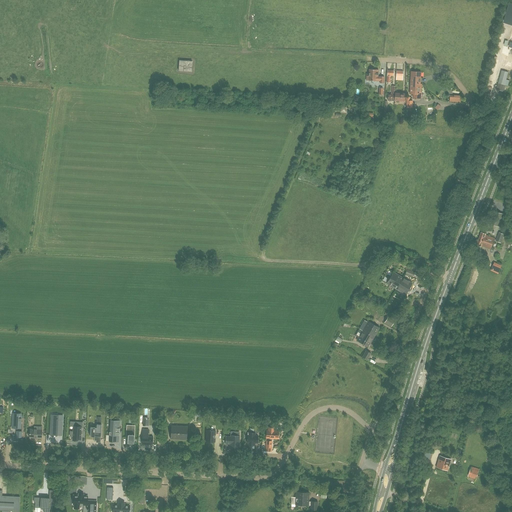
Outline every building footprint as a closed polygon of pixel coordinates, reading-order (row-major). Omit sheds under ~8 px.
[(178,71),(192,72),(193,61),(179,60),(178,71)] [(370,76),(370,81),(378,81),(380,81),(380,83),(384,83),(384,77),(380,76),(380,77),(378,77),(378,70),(373,69),(371,68),(370,69),(369,69),(369,76),(370,76)] [(504,92),(506,85),(508,86),(509,81),(506,80),(508,72),(502,70),(497,90),(504,92)] [(411,84),(420,84),(421,72),(411,72),(411,84)] [(413,99),(417,99),(418,94),(421,94),(422,84),(420,84),(411,84),(410,94),(414,94),(413,99)] [(395,93),(394,101),(404,101),(405,94),(395,93)] [(504,214),(494,211),(489,224),(499,227),(502,219),(504,214)] [(481,232),(478,240),(476,240),(475,243),(476,245),(481,247),(481,246),(491,250),(495,238),(486,235),(486,234),(481,232)] [(391,258),(388,264),(395,267),(396,268),(399,262),(394,260),(391,258)] [(502,266),(494,262),(491,271),(499,274),(502,266)] [(393,287),(396,289),(403,278),(394,273),(392,272),(386,283),(389,285),(390,285),(389,286),(393,288),(393,287)] [(403,278),(396,289),(406,294),(412,283),(403,278)] [(388,317),(385,322),(391,327),(395,321),(388,317)] [(363,331),(374,337),(379,327),(368,321),(363,331)] [(374,337),(363,331),(357,340),(368,347),(374,337)] [(371,353),(366,350),(362,357),(367,360),(371,353)] [(13,415),(12,426),(20,426),(21,420),(21,417),(22,417),(21,417),(21,413),(16,413),(16,415),(13,415)] [(51,435),(57,435),(57,430),(62,431),(62,430),(63,416),(63,415),(62,415),(58,415),(58,418),(52,418),(51,435)] [(78,439),(81,439),(81,434),(82,434),(83,422),(79,422),(78,426),(73,426),(73,432),(70,431),(70,436),(73,437),(73,440),(78,440),(78,439)] [(90,427),(90,436),(91,436),(91,437),(95,437),(95,436),(95,435),(96,435),(96,436),(101,436),(101,437),(102,424),(101,424),(97,424),(97,428),(95,427),(91,427),(90,427)] [(114,442),(118,442),(118,435),(119,432),(118,432),(119,432),(119,429),(119,424),(110,424),(109,432),(108,435),(109,435),(109,442),(114,442)] [(187,440),(187,432),(187,427),(171,426),(170,439),(187,440)] [(266,441),(265,451),(272,451),(272,441),(270,441),(270,439),(278,439),(279,431),(274,431),(275,428),(270,427),(268,427),(268,430),(267,430),(267,431),(266,438),(267,438),(266,441)] [(42,438),(42,430),(30,429),(29,438),(42,438)] [(126,434),(128,434),(128,443),(134,443),(135,430),(127,429),(126,434)] [(143,429),(142,444),(153,444),(153,437),(148,437),(149,430),(143,429)] [(206,441),(215,442),(215,431),(206,430),(206,441)] [(249,432),(249,435),(247,435),(247,442),(248,442),(248,450),(254,450),(255,443),(258,443),(258,436),(255,436),(255,433),(249,432)] [(230,435),(230,436),(226,436),(225,444),(226,444),(230,444),(230,448),(229,448),(229,449),(239,449),(239,436),(240,436),(230,435)] [(430,458),(432,452),(426,450),(424,456),(430,458)] [(451,459),(440,456),(436,467),(447,471),(451,459)] [(468,477),(476,480),(480,469),(471,466),(468,477)] [(311,506),(311,510),(317,510),(318,502),(311,501),(311,502),(309,502),(309,492),(296,492),(296,497),(292,497),(291,504),(296,505),(311,506)] [(79,495),(79,496),(74,495),(73,504),(74,505),(74,508),(79,509),(79,505),(88,505),(87,511),(95,511),(96,501),(87,501),(88,496),(83,496),(83,495),(79,495)] [(0,496),(0,507),(2,508),(2,510),(10,510),(10,508),(14,508),(13,511),(19,511),(20,497),(19,497),(6,497),(6,498),(1,497),(0,496)] [(50,511),(51,504),(49,504),(49,498),(41,497),(34,497),(34,502),(35,502),(35,507),(44,508),(44,511),(50,511)] [(113,505),(113,511),(114,511),(113,511),(128,511),(129,509),(129,506),(124,505),(124,503),(119,503),(118,505),(113,505)]
